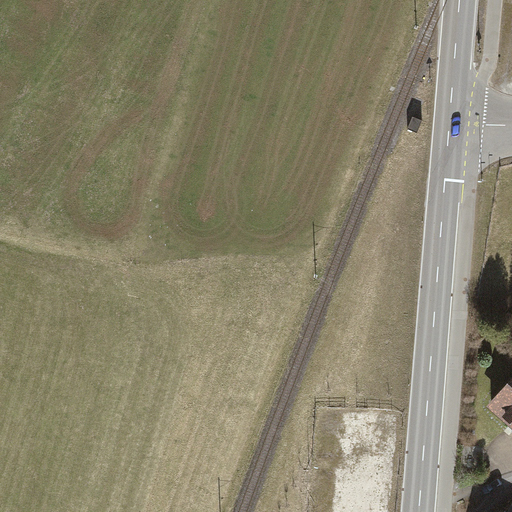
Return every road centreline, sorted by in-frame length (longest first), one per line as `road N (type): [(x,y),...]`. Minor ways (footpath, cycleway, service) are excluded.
road 1 (secondary): [(420,497),(449,123)]
road 2 (secondary): [(449,123),(460,0)]
